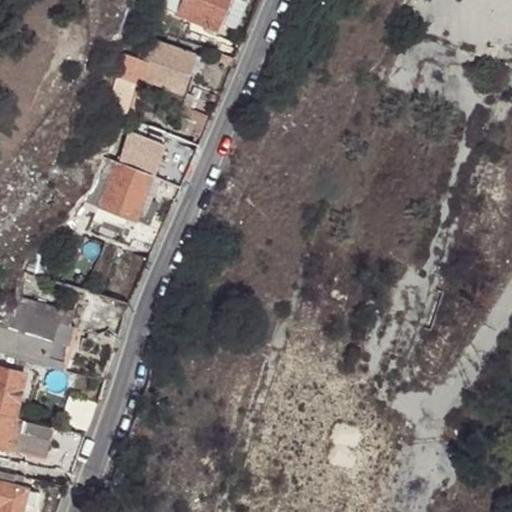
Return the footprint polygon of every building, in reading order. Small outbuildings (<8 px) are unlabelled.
[(163,0),(161,8),(212,29),(224,0),(163,0)] [(128,56),(114,84),(106,110),(129,118),(131,113),(130,104),(134,90),(131,89),(133,83),(135,77),(179,92),(191,54),(146,38),(138,59),(128,56)] [(135,77),(133,83),(182,98),(196,55),(191,54),(179,92),(135,77)] [(199,140),(207,119),(181,110),(174,130),(199,140)] [(114,163),(150,176),(153,168),(162,145),(125,131),(114,163)] [(161,181),(178,187),(195,151),(177,144),(165,172),(161,181)] [(114,163),(112,162),(96,206),(98,207),(94,218),(119,228),(124,216),(146,226),(155,204),(142,199),(150,176),(114,163)] [(126,304),(97,295),(85,332),(115,338),(126,304)] [(18,299),(15,309),(44,319),(47,310),(18,299)] [(15,309),(5,306),(0,313),(0,339),(0,340),(9,344),(43,356),(54,322),(44,319),(15,309)] [(47,310),(44,319),(54,322),(43,356),(62,362),(74,327),(68,325),(72,312),(60,308),(58,313),(47,310)] [(0,413),(13,417),(23,373),(0,367),(0,413)] [(58,424),(85,430),(93,406),(67,397),(58,424)] [(0,413),(0,447),(9,450),(14,430),(16,418),(13,417),(0,413)] [(14,430),(48,438),(50,427),(17,419),(16,418),(14,430)] [(14,430),(9,450),(44,458),(48,438),(14,430)] [(21,489),(24,476),(0,471),(0,511),(20,511),(23,503),(38,506),(40,493),(21,489)]
